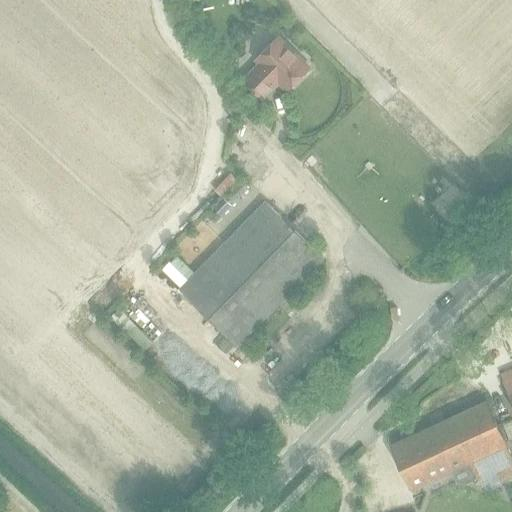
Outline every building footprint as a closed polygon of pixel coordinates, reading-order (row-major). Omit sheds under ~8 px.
[(260,63),(244,80),(263,98),(279,81),(287,90),(309,68),(278,37),(256,59),(260,63)] [(216,211),(210,217),(214,222),(249,187),(243,180),(214,209),(216,211)] [(265,201),(180,289),(238,346),(324,259),(265,201)] [(511,369),(502,373),(511,398),(511,369)] [(488,400),(393,443),(414,488),(474,461),(482,478),(497,471),(511,464),(511,454),(508,445),(488,400)]
